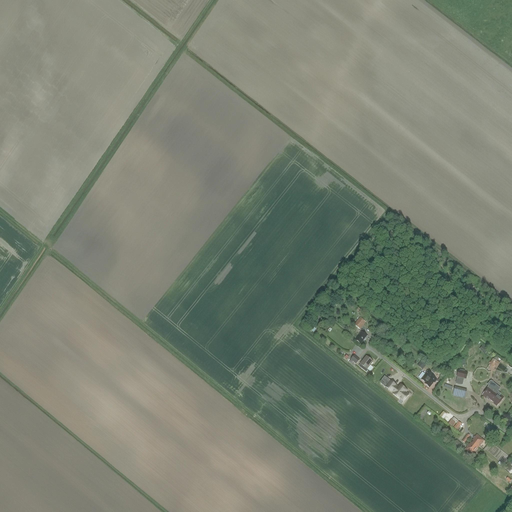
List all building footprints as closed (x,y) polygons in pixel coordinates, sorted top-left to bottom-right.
[(360,318),(354,325),(359,329),(365,322),(360,318)] [(366,339),(368,336),(361,331),(359,334),(360,334),(356,340),(361,344),(365,338),(366,339)] [(354,355),(349,362),(354,366),(360,360),(354,355)] [(367,369),(373,361),(366,356),(360,364),(363,366),(361,368),(363,369),(364,367),(367,369)] [(493,358),(489,364),(496,368),(500,363),(493,358)] [(423,370),(427,364),(422,360),(418,366),(423,370)] [(430,387),(434,382),(435,383),(437,380),(432,376),(432,375),(428,371),(421,380),(425,383),(424,383),(425,383),(430,387)] [(386,388),(391,393),(392,392),(394,394),(393,395),(399,400),(401,398),(405,401),(408,396),(405,393),(407,391),(400,386),(397,389),(395,388),(396,386),(391,382),(386,388)] [(495,386),(493,383),(488,389),(488,388),(482,395),(486,399),(487,398),(490,401),(491,400),(494,403),(493,403),(497,406),(504,398),(496,392),(498,389),(494,386),(495,386)] [(454,388),(453,396),(465,399),(467,391),(454,388)] [(471,442),(478,448),(481,445),(479,444),(482,440),(476,435),(471,442)] [(463,445),(457,440),(454,444),(450,441),(449,443),(458,451),(463,445)] [(475,451),(478,448),(471,442),(465,449),(471,454),(474,451),(475,451)]
